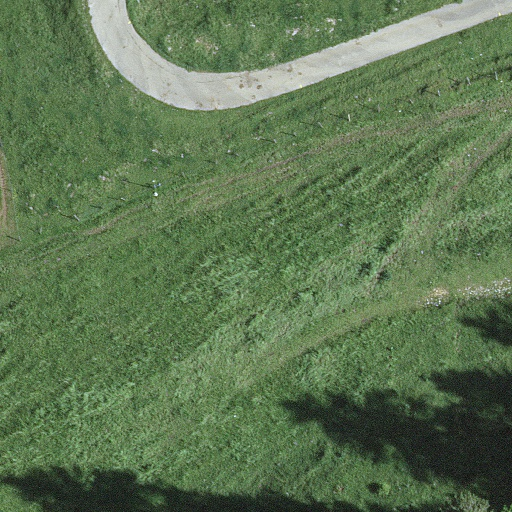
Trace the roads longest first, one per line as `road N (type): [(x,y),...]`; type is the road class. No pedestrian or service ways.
road 1 (track): [(511,99),(205,186),(0,271)]
road 2 (track): [(105,0),(109,28),(128,56),(179,88),(210,92),(274,83),(510,0)]
road 3 (track): [(67,511),(181,459),(297,343),(404,304)]
